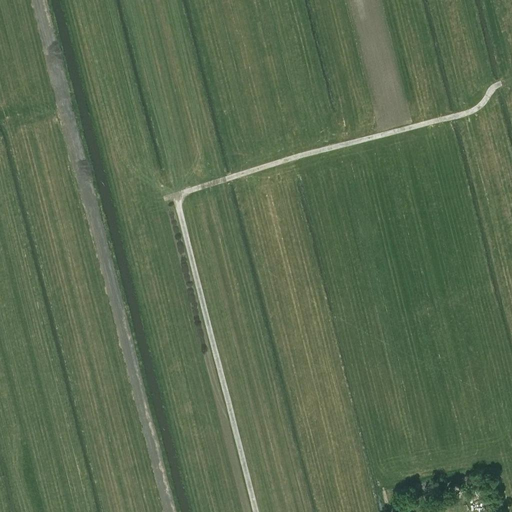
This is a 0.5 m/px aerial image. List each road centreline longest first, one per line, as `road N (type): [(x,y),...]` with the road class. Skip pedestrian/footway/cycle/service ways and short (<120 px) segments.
road 1 (track): [(0,177),(175,195),(475,110),(501,83)]
road 2 (track): [(255,511),(175,195)]
